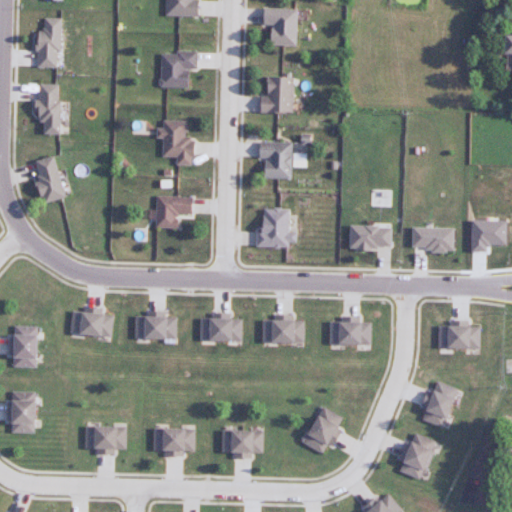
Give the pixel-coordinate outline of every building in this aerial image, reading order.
[(191,0),(190,0),(163,0),(163,16),(195,17),(195,0),(191,0)] [(292,45),(292,8),(259,8),(259,25),(265,25),(265,45),(292,45)] [(33,66),(54,68),(57,18),(36,16),(33,66)] [(499,53),(510,54),(509,82),(511,81),(511,34),(500,34),(499,53)] [(184,68),(194,68),(194,52),(158,51),(158,87),(183,87),(184,68)] [(259,112),(288,112),(288,76),(259,76),(259,112)] [(38,122),(38,134),(54,134),(54,84),(32,84),(32,122),(38,122)] [(189,165),(190,136),(185,136),(186,120),(159,119),(158,156),(174,156),(174,164),(189,165)] [(290,142),(256,141),(255,157),(261,157),(261,178),(289,178),(290,142)] [(37,202),(59,197),(50,156),(28,160),(37,202)] [(154,227),(174,227),(174,213),(189,213),(190,196),(154,196),(154,227)] [(256,245),(292,247),(293,232),(286,232),(287,209),(257,207),(256,245)] [(387,225),(346,225),(346,248),(387,248),(387,225)] [(110,314),(97,313),(97,309),(72,308),(70,333),(109,336),(110,314)] [(174,338),(174,315),(134,315),(134,338),(174,338)] [(198,315),(198,340),(238,340),(238,315),(198,315)] [(260,319),(260,342),(301,342),(301,317),(272,317),(272,319),(260,319)] [(326,343),(367,343),(367,319),(326,319),(326,343)] [(477,348),(477,326),(465,326),(465,321),(447,321),(447,325),(435,325),(435,347),(477,348)] [(34,367),(34,326),(7,326),(7,367),(34,367)] [(441,427),(455,387),(431,379),(417,419),(441,427)] [(31,392),(6,392),(6,433),(31,433),(31,392)] [(297,441),(320,455),(342,419),(318,405),(297,441)] [(123,426),(81,426),(82,451),(124,451),(123,426)] [(191,454),(192,428),(152,428),(151,453),(191,454)] [(219,454),(260,455),(260,431),(219,430),(219,454)] [(434,441),(411,431),(394,469),(417,480),(434,441)] [(393,511),(398,507),(380,492),(363,511),(393,511)]
